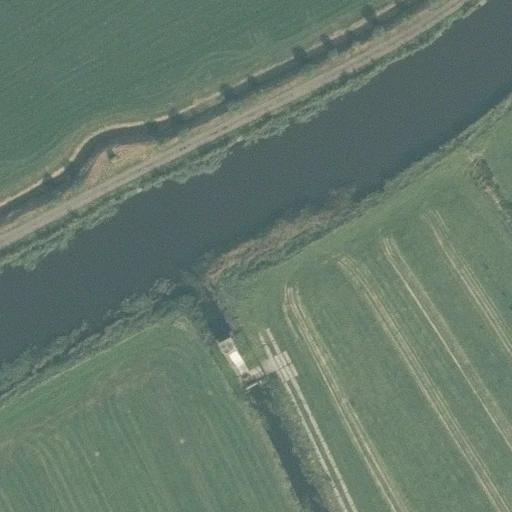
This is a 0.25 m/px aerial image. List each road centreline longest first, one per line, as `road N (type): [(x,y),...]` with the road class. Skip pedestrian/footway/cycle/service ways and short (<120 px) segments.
road 1 (unclassified): [(0,241),(91,186),(207,137),(464,0)]
road 2 (track): [(349,511),(266,335)]
